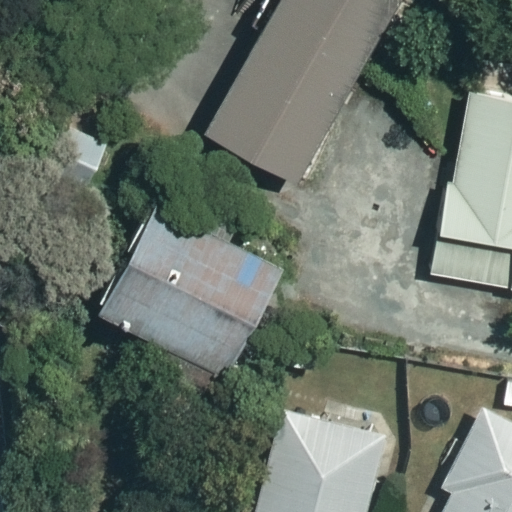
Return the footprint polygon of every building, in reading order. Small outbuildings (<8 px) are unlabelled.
[(378,0),(257,0),(193,115),(287,167),(378,0)] [(511,86),(459,76),(423,261),(511,278),(511,86)] [(273,259),(134,185),(79,288),(218,362),(273,259)] [(355,511),(379,422),(270,393),(238,511),(355,511)] [(511,511),(511,415),(472,396),(434,473),(442,477),(425,511),(511,511)]
